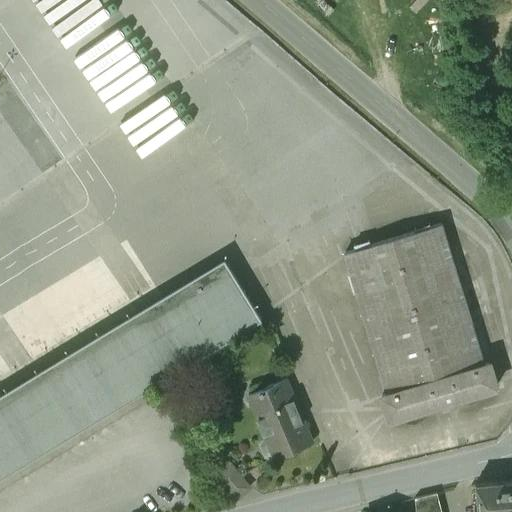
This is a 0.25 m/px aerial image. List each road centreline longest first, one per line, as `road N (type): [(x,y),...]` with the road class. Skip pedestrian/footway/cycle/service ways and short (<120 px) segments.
road 1 (tertiary): [(259,0),(511,215)]
road 2 (residential): [(285,511),(511,453)]
